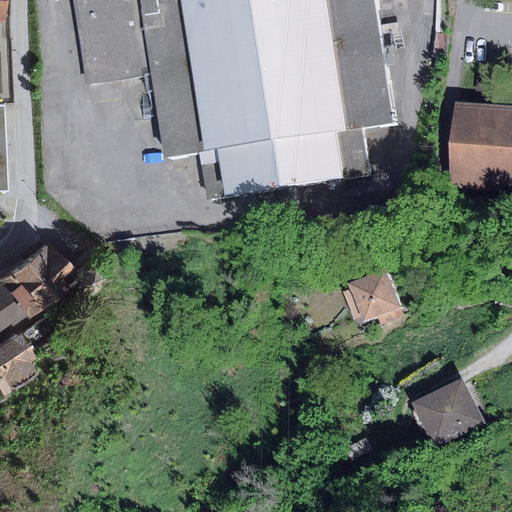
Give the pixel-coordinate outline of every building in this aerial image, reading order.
[(0,0),(0,22),(7,23),(8,0),(0,0)] [(79,0),(93,86),(160,76),(173,162),(207,157),(214,203),(375,178),(368,133),(402,128),(382,0),(79,0)] [(511,107),(456,104),(451,187),(511,190),(511,107)] [(51,247),(5,282),(28,315),(31,320),(77,287),(85,294),(96,294),(104,287),(104,278),(98,273),(91,273),(86,275),(51,247)] [(404,315),(387,268),(348,282),(362,322),(377,316),(380,324),(404,315)] [(5,282),(0,286),(0,335),(28,315),(5,282)] [(66,304),(23,335),(33,351),(77,319),(66,304)] [(23,335),(0,349),(0,396),(33,376),(27,366),(38,359),(33,351),(23,335)] [(485,425),(462,379),(412,404),(435,450),(485,425)] [(369,440),(348,450),(354,461),(375,451),(369,440)]
